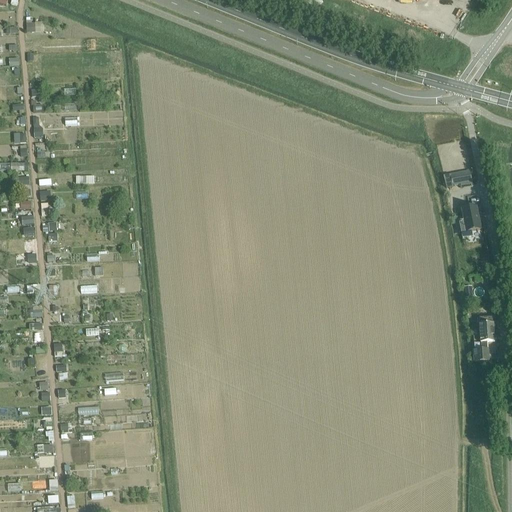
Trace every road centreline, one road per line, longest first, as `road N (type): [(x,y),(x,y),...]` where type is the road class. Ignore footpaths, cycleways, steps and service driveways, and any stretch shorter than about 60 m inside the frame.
road 1 (unclassified): [(509,511),(497,261),(466,106),(454,94)]
road 2 (unclassified): [(162,0),(395,94)]
